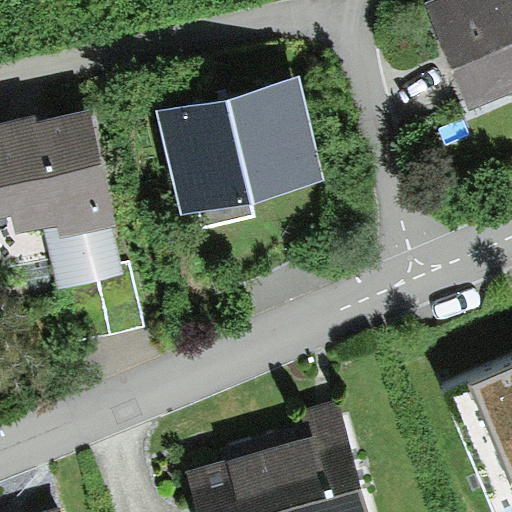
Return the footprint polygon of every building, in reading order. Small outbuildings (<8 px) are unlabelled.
[(511,0),(431,0),(426,2),(469,108),(511,91),(511,0)] [(290,169),(271,90),(184,111),(209,216),(238,209),(231,183),(290,169)] [(76,110),(0,124),(0,218),(94,200),(76,110)] [(511,511),(511,357),(442,386),(496,511),(511,511)] [(416,511),(379,410),(227,466),(243,511),(416,511)]
